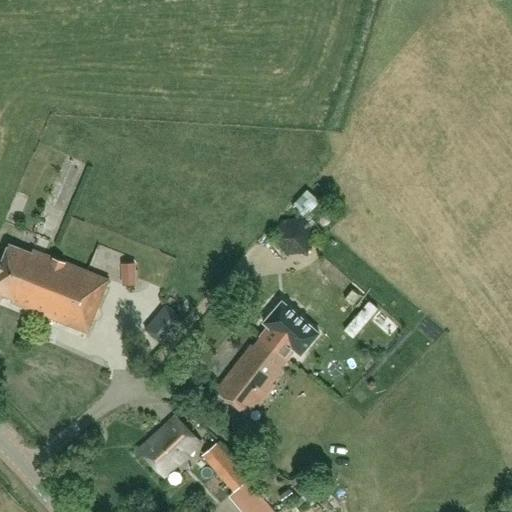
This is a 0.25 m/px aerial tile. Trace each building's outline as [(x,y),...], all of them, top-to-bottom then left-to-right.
[(290,211),(303,224),(320,208),(307,195),(290,211)] [(34,227),(35,203),(16,202),(15,227),(34,227)] [(43,315),(63,262),(31,249),(30,252),(7,244),(0,262),(0,294),(12,299),(11,302),(43,315)] [(63,262),(43,315),(87,332),(108,279),(63,262)] [(119,291),(132,291),(133,268),(120,267),(119,291)] [(310,280),(330,280),(330,269),(311,268),(310,280)] [(251,344),(215,390),(246,414),(256,402),(259,405),(275,385),(272,382),(282,369),(280,367),(295,349),(300,353),(317,333),(281,303),(264,323),(268,326),(253,346),(251,344)] [(163,346),(184,321),(164,304),(142,329),(163,346)] [(175,416),(139,450),(163,476),(199,442),(175,416)] [(202,455),(233,491),(234,492),(231,495),(244,510),(245,511),(274,511),(246,479),(215,444),(202,455)] [(302,470),(287,481),(302,497),(315,485),(302,470)] [(284,504),(294,496),(289,489),(279,497),(284,504)]
